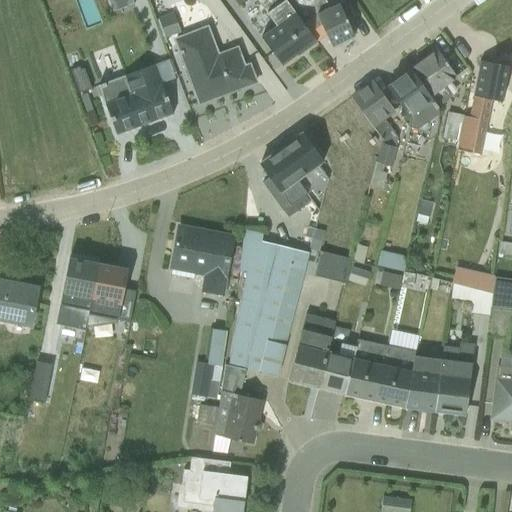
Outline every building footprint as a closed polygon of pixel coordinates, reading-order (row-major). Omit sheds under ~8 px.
[(281,68),(316,42),(283,0),(258,0),(258,1),(276,27),(261,38),(281,68)] [(331,48),(354,37),(337,4),(330,9),(323,0),(283,0),(316,42),(325,36),(331,48)] [(165,31),(161,12),(145,16),(150,35),(165,31)] [(193,105),(252,84),(245,64),(239,66),(231,46),(211,53),(201,25),(168,37),(193,105)] [(443,88),(455,80),(435,52),(409,71),(437,110),(451,98),(443,88)] [(110,134),(170,112),(151,62),(91,85),(110,134)] [(58,67),(64,91),(78,87),(72,63),(58,67)] [(487,105),(501,107),(507,69),(472,64),(458,154),(479,157),(487,105)] [(437,110),(409,71),(386,87),(409,120),(404,143),(419,148),(435,136),(438,124),(437,110)] [(351,98),(381,141),(369,188),(381,190),(385,174),(381,173),(383,166),(392,168),(397,140),(384,121),(393,115),(371,84),(351,98)] [(318,167),(321,163),(302,134),(260,164),(269,178),(261,184),(287,219),(309,204),(304,196),(311,192),(314,196),(325,189),(327,180),(318,167)] [(511,205),(511,185),(497,185),(497,205),(511,205)] [(506,232),(506,210),(494,210),(494,232),(506,232)] [(195,291),(218,295),(229,234),(169,223),(161,270),(197,277),(195,291)] [(311,237),(314,228),(307,226),(304,235),(311,237)] [(311,237),(308,248),(318,251),(324,231),(314,228),(311,237)] [(246,274),(226,365),(246,370),(278,378),(309,253),(260,240),(262,234),(244,230),(238,272),(246,274)] [(367,247),(355,244),(351,259),(363,262),(367,247)] [(380,249),(377,264),(403,270),(406,255),(380,249)] [(320,250),(314,274),(344,281),(350,257),(320,250)] [(88,312),(97,265),(68,259),(59,307),(88,312)] [(126,270),(97,265),(88,312),(129,320),(135,292),(123,289),(126,270)] [(494,274),(456,265),(450,281),(453,281),(450,297),(470,300),(468,312),(489,314),(490,305),(494,274)] [(368,271),(351,266),(347,279),(364,285),(368,271)] [(400,275),(382,271),(379,285),(397,289),(400,275)] [(414,273),(403,271),(400,282),(412,285),(414,273)] [(511,276),(494,274),(490,305),(511,307),(511,276)] [(0,322),(23,327),(31,287),(0,280),(0,322)] [(288,381),(317,388),(327,352),(334,323),(305,316),(288,381)] [(343,395),(374,401),(386,347),(357,341),(356,348),(343,395)] [(343,395),(356,348),(340,344),(337,354),(327,352),(317,388),(343,395)] [(434,412),(464,416),(473,346),(458,344),(458,349),(443,347),(441,361),(434,412)] [(414,353),(386,347),(374,401),(403,408),(414,357),(414,353)] [(434,412),(441,361),(414,357),(403,408),(434,412)] [(230,440),(251,446),(261,403),(239,395),(246,370),(226,365),(220,392),(211,453),(226,455),(230,440)] [(511,424),(511,368),(499,367),(492,421),(511,424)] [(204,511),(238,511),(242,479),(209,475),(204,511)] [(408,511),(410,499),(382,495),(379,511),(408,511)]
